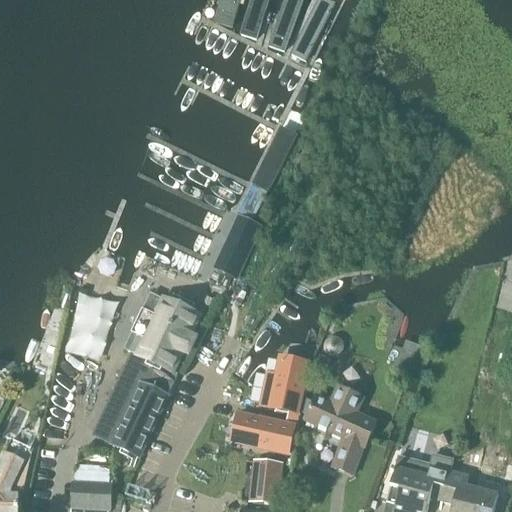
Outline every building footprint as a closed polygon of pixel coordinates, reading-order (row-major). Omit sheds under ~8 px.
[(241,0),(221,0),(214,26),(233,31),(241,0)] [(269,0),(251,0),(240,38),(257,44),(269,0)] [(301,0),(281,0),(267,52),(285,57),(301,0)] [(336,7),(320,0),(318,0),(290,58),(307,66),(336,7)] [(295,100),(265,157),(282,165),(309,106),(295,100)] [(275,133),(258,125),(245,153),(261,161),(275,133)] [(240,220),(228,247),(253,258),(265,231),(242,221),(240,220)] [(147,342),(139,358),(172,373),(198,317),(166,302),(158,318),(151,315),(140,338),(147,342)] [(337,338),(336,338),(334,338),(332,338),(330,338),(329,339),(327,340),(326,341),(325,343),(324,345),(324,346),(324,348),(324,350),(324,352),(325,353),(326,355),(327,356),(329,357),(331,358),(332,358),(334,358),(336,358),(338,357),(339,357),(341,356),(342,355),(343,353),(343,352),(344,350),(344,348),(344,346),(344,345),(343,343),(342,341),(341,340),(339,339),(337,338)] [(420,381),(432,349),(407,340),(395,371),(420,381)] [(307,366),(291,363),(281,361),(271,408),(297,414),(305,377),(307,368),(307,366)] [(142,384),(113,447),(142,461),(172,398),(142,384)] [(356,414),(363,398),(339,387),(332,403),(317,396),(306,420),(344,438),(333,467),(353,476),(363,448),(365,448),(377,423),(356,414)] [(247,418),(241,445),(287,456),(294,428),(247,418)] [(0,511),(21,511),(21,494),(27,467),(30,452),(11,442),(3,457),(0,463),(0,511)] [(387,503),(384,511),(428,511),(431,500),(442,503),(451,473),(454,462),(434,457),(431,467),(418,464),(400,459),(397,469),(388,504),(387,503)] [(511,483),(511,461),(507,460),(501,481),(511,483)] [(249,504),(278,507),(283,466),(253,462),(249,504)] [(451,473),(442,503),(455,507),(453,511),(494,511),(499,497),(502,487),(470,478),(451,473)] [(112,485),(74,485),(73,511),(111,511),(112,485)]
